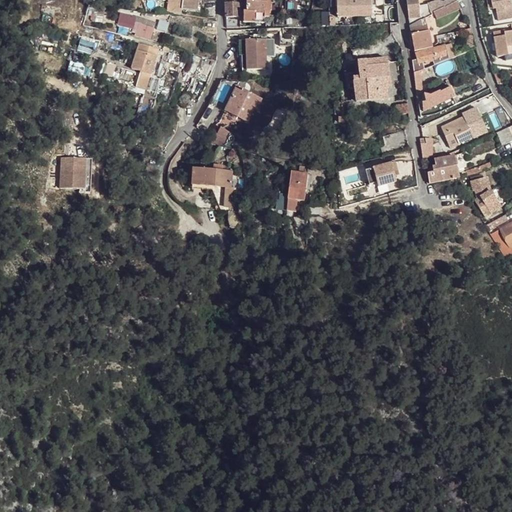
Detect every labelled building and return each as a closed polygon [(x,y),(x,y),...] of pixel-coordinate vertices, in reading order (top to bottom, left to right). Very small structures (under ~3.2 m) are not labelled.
[(159,0),(160,2),(166,3),(165,9),(180,10),(180,7),(196,10),(197,0),(159,0)] [(266,0),(248,0),(248,13),(265,14),(266,0)] [(336,0),(338,17),(372,16),(371,0),(336,0)] [(406,0),(409,19),(409,28),(421,21),(421,20),(443,7),(445,8),(454,3),(457,2),(459,1),(458,0),(448,0),(442,4),(436,3),(428,5),(428,7),(419,8),(417,0),(406,0)] [(490,0),(493,11),(495,10),(498,23),(511,19),(511,9),(510,0),(490,0)] [(445,8),(434,15),(437,21),(460,11),(457,2),(454,3),(451,6),(445,8)] [(241,18),(240,5),(226,6),(226,19),(238,19),(241,18)] [(106,10),(93,8),(90,7),(90,10),(90,12),(89,15),(93,16),(92,20),(94,20),(94,21),(96,21),(105,23),(106,10)] [(121,19),(120,25),(135,28),(134,32),(138,33),(137,35),(152,40),(158,23),(138,16),(138,18),(122,14),(121,19)] [(238,19),(226,19),(227,29),(238,29),(238,19)] [(411,38),(414,53),(422,51),(421,44),(429,42),(430,49),(432,48),(429,32),(428,33),(425,19),(421,21),(409,28),(412,37),(411,38)] [(171,24),(161,20),(158,29),(169,33),(171,24)] [(503,30),(504,33),(511,32),(511,23),(503,24),(503,30)] [(456,34),(456,39),(464,37),(469,52),(475,50),(473,43),(472,39),(472,38),(470,30),(467,31),(462,32),(463,33),(456,34)] [(511,32),(504,33),(504,36),(494,38),(497,58),(504,57),(505,61),(511,60),(511,32)] [(245,41),(245,71),(264,71),(265,41),(245,41)] [(430,49),(429,42),(421,44),(422,51),(430,49)] [(161,50),(140,44),(133,68),(142,71),(137,87),(148,91),(161,50)] [(450,46),(445,48),(449,61),(454,58),(450,46)] [(432,61),(434,67),(446,62),(449,61),(445,48),(432,51),(434,61),(432,61)] [(434,61),(432,51),(423,54),(415,56),(415,58),(417,63),(417,65),(422,64),(429,62),(432,61),(434,61)] [(348,57),(348,65),(379,62),(378,53),(348,57)] [(191,74),(207,78),(215,62),(196,56),(191,74)] [(356,102),(388,98),(387,89),(386,77),(391,77),(389,61),(379,62),(348,65),(348,57),(337,58),(340,83),(354,82),(356,102)] [(424,71),(422,64),(417,65),(417,63),(412,64),(414,76),(420,73),(424,71)] [(420,73),(414,76),(415,88),(416,96),(422,95),(421,88),(421,87),(420,73)] [(510,83),(493,76),(496,84),(508,87),(510,83)] [(225,111),(248,122),(255,108),(257,110),(262,98),(243,89),(242,91),(236,88),(225,111)] [(453,89),(451,91),(457,105),(460,104),(453,89)] [(445,110),(457,105),(451,91),(440,95),(443,110),(445,109),(445,110)] [(440,95),(431,98),(424,98),(426,108),(428,116),(428,117),(435,115),(443,111),(443,110),(440,95)] [(397,105),(391,117),(409,114),(408,104),(397,105)] [(428,116),(426,108),(419,110),(420,118),(428,116)] [(482,134),(474,115),(440,129),(446,142),(455,138),(458,145),(482,134)] [(511,126),(497,134),(503,147),(511,143),(511,141),(511,140),(511,126)] [(217,128),(213,145),(225,148),(229,130),(217,128)] [(458,145),(455,138),(446,142),(448,149),(458,145)] [(425,158),(434,157),(435,144),(426,141),(419,141),(421,158),(425,158)] [(428,185),(458,179),(454,157),(435,161),(434,157),(425,158),(425,164),(434,164),(435,167),(431,168),(432,173),(426,174),(428,185)] [(104,165),(79,162),(76,192),(101,195),(104,165)] [(467,171),(468,176),(479,173),(492,167),(490,163),(479,168),(467,171)] [(380,184),(381,188),(399,183),(397,177),(394,164),(368,171),(372,186),(380,184)] [(193,168),(192,185),(224,187),(232,188),(234,171),(219,170),(208,169),(193,168)] [(291,173),(287,199),(288,199),(296,200),(303,201),(308,175),(291,173)] [(488,179),(472,183),(474,192),(475,191),(476,194),(479,199),(477,200),(475,201),(486,218),(501,209),(491,192),(488,179)] [(232,188),(224,187),(222,207),(231,208),(232,188)] [(296,200),(288,199),(286,210),(294,211),(296,200)] [(485,227),(488,233),(494,230),(493,229),(508,222),(505,216),(485,227)] [(511,224),(500,231),(509,248),(511,246),(511,224)] [(500,231),(490,236),(505,261),(511,257),(511,246),(509,248),(500,231)]
